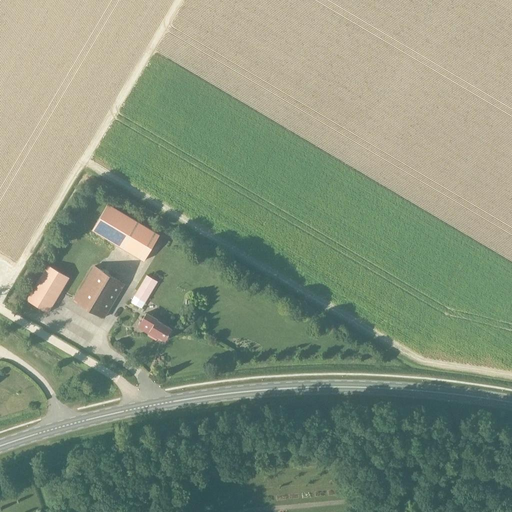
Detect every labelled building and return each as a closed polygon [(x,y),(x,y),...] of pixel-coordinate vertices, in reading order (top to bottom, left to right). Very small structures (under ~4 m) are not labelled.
[(92,230),(143,261),(160,235),(108,204),(92,230)] [(48,312),(69,277),(46,264),(26,299),(48,312)] [(94,266),(74,300),(104,318),(124,284),(94,266)] [(146,275),(135,294),(142,298),(153,280),(146,275)] [(165,340),(171,329),(156,320),(157,319),(146,313),(138,327),(155,337),(156,335),(165,340)]
